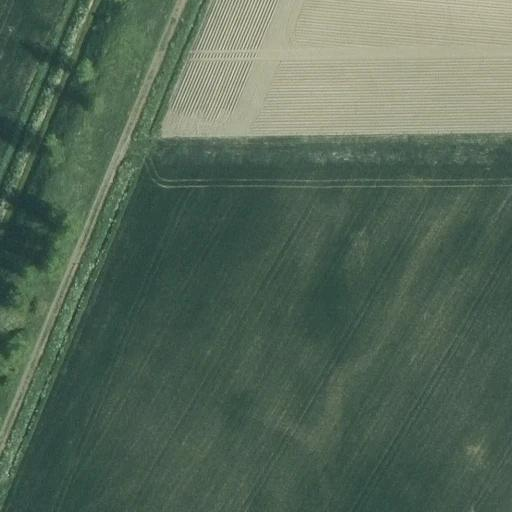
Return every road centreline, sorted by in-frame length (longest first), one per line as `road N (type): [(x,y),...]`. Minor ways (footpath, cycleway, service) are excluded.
road 1 (track): [(172,0),(0,423)]
road 2 (track): [(0,228),(92,0)]
